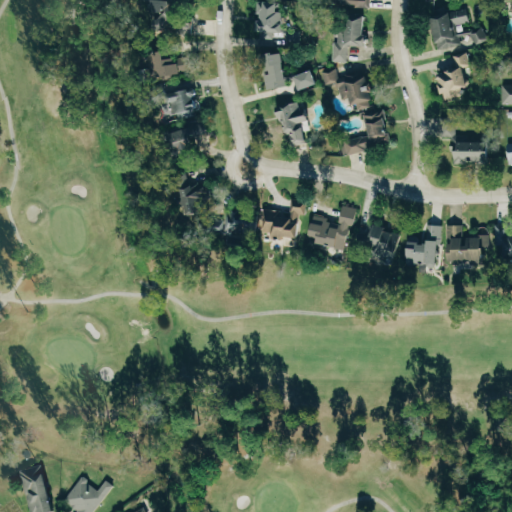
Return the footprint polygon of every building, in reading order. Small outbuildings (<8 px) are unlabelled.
[(327,0),(327,7),(369,8),(369,0),(327,0)] [(147,2),(147,12),(153,12),(153,34),(190,34),(190,15),(179,15),(179,1),(147,2)] [(277,11),(277,2),(256,2),(256,37),(284,37),(284,11),(277,11)] [(436,51),(461,46),(457,26),(468,23),(465,9),(430,16),(436,51)] [(334,62),(347,63),(348,46),(363,46),(364,17),(335,16),(334,62)] [(486,39),(481,29),(469,35),(474,45),(486,39)] [(167,59),(177,58),(175,44),(165,45),(167,59)] [(190,56),(173,59),(171,49),(147,54),(153,81),(194,72),(190,56)] [(262,93),(314,91),(313,75),(283,76),(283,54),(261,55),(262,93)] [(467,56),(453,56),(453,72),(440,71),(439,98),(467,98),(467,56)] [(337,75),(337,73),(327,72),(327,87),(348,88),(348,108),(368,109),(370,76),(337,75)] [(511,86),(501,86),(501,105),(511,105),(511,86)] [(165,103),(181,122),(201,106),(185,87),(165,103)] [(302,122),(306,122),(302,104),(278,108),(286,146),(306,142),(302,122)] [(364,116),(368,136),(343,141),(346,154),(389,146),(383,112),(364,116)] [(487,164),(487,142),(455,142),(455,119),(440,118),(440,139),(453,139),(452,164),(487,164)] [(171,159),(191,157),(190,139),(204,138),(204,128),(169,130),(171,159)] [(182,215),(211,209),(205,184),(189,188),(186,175),(173,178),(182,215)] [(295,241),(302,201),(291,200),(289,215),(264,211),(260,235),(295,241)] [(356,208),(342,206),(339,222),(312,218),(308,242),(349,249),(356,208)] [(213,235),(251,234),(250,209),(225,209),(226,221),(213,222),(213,235)] [(399,231),(367,225),(361,260),(393,266),(399,231)] [(463,225),(447,225),(447,264),(486,264),(486,237),(463,237),(463,225)] [(495,247),(500,247),(500,259),(511,259),(511,237),(509,237),(509,225),(495,225),(495,247)] [(427,226),(427,244),(407,244),(407,265),(439,266),(440,226),(427,226)] [(52,511),(41,465),(20,470),(29,511),(52,511)] [(96,511),(116,485),(109,480),(101,490),(84,477),(67,500),(80,510),(78,511),(96,511)]
